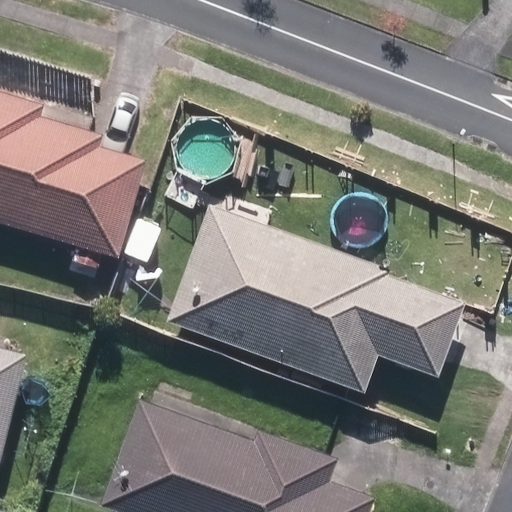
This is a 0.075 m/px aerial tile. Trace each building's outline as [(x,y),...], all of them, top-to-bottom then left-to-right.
[(0,225),(109,258),(138,160),(91,146),(94,136),(31,117),(35,104),(0,93),(0,225)] [(380,270),(200,204),(157,322),(354,393),(368,355),(428,378),(456,303),(379,275),(380,270)] [(147,236),(128,230),(114,269),(133,276),(147,236)] [(117,312),(127,284),(111,278),(102,306),(117,312)] [(0,424),(18,355),(0,349),(0,424)] [(297,412),(324,421),(332,397),(305,388),(297,412)] [(92,507),(105,511),(363,511),(368,499),(320,482),(328,458),(250,430),(247,440),(131,400),(92,507)]
